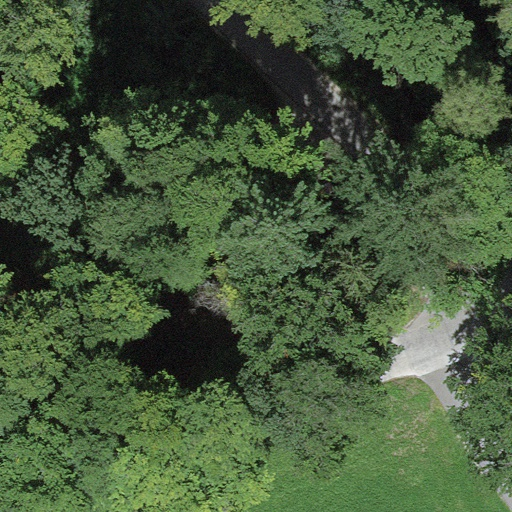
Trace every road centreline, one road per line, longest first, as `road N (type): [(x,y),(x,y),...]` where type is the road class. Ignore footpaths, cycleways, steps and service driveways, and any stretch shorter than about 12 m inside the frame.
road 1 (residential): [(414,333),(0,502)]
road 2 (track): [(187,0),(511,281)]
road 3 (residential): [(511,459),(414,333)]
